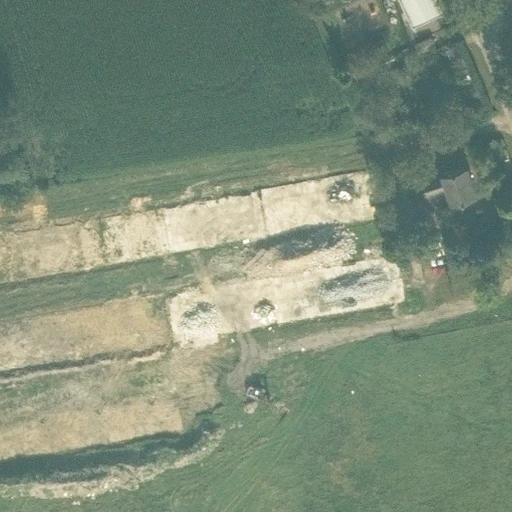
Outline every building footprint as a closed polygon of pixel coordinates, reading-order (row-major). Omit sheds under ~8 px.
[(436,0),(402,0),(415,28),(443,15),(436,0)] [(401,18),(387,24),(398,47),(411,41),(401,18)] [(431,37),(415,44),(419,53),(435,46),(431,37)] [(456,46),(446,50),(454,70),(465,66),(456,46)] [(347,73),(357,94),(370,89),(361,67),(347,73)] [(441,174),(420,181),(429,210),(476,195),(467,165),(441,174)] [(0,320),(40,315),(35,278),(53,276),(49,247),(0,253),(0,320)] [(151,369),(84,378),(88,407),(155,398),(151,369)] [(386,511),(383,483),(324,490),(326,511),(386,511)]
